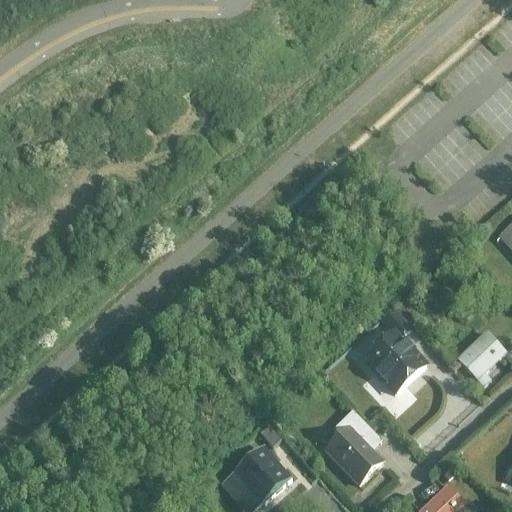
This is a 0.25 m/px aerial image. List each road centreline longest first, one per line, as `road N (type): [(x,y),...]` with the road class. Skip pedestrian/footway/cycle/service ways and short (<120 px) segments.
road 1 (unclassified): [(0,420),(474,0)]
road 2 (unclassified): [(0,71),(86,19),(160,1),(225,0)]
